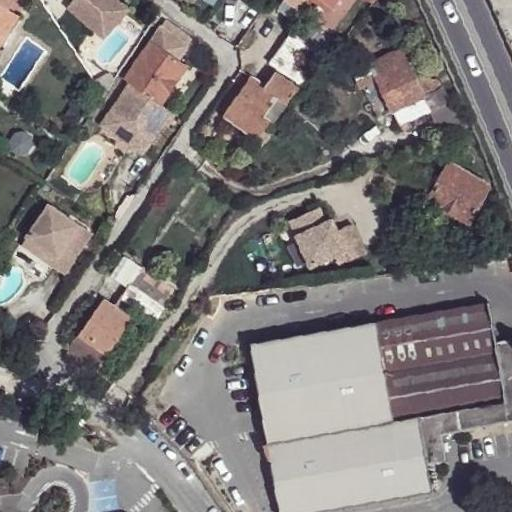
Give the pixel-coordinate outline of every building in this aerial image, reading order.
[(0,0),(0,18),(7,8),(11,0),(0,0)] [(61,0),(67,5),(66,8),(95,34),(120,6),(113,0),(61,0)] [(283,0),(298,9),(304,0),(283,0)] [(120,6),(95,34),(102,41),(128,12),(120,6)] [(7,8),(0,18),(0,42),(18,15),(7,8)] [(163,22),(124,80),(129,84),(161,105),(161,104),(187,65),(177,59),(190,41),(193,36),(166,17),(163,22)] [(300,20),(291,34),(319,55),(329,41),(300,20)] [(271,63),(299,82),(319,55),(291,34),(271,63)] [(377,76),(391,109),(435,91),(434,89),(424,66),(412,71),(403,48),(371,60),(375,71),(377,76)] [(353,67),(358,79),(375,71),(371,60),(371,59),(353,67)] [(261,87),(284,103),(298,88),(274,71),(263,85),(261,87)] [(358,79),(360,83),(377,76),(375,71),(358,79)] [(224,116),(254,136),(284,103),(261,87),(263,85),(250,77),(224,116)] [(161,105),(129,84),(109,113),(128,125),(123,133),(146,148),(166,119),(156,112),(161,105)] [(391,109),(396,123),(431,110),(449,101),(440,86),(434,89),(435,91),(391,109)] [(449,101),(431,110),(443,138),(468,126),(452,101),(449,101)] [(161,105),(156,112),(166,119),(171,111),(161,104),(161,105)] [(128,125),(109,113),(101,125),(142,153),(146,148),(123,133),(128,125)] [(210,147),(230,163),(235,155),(216,140),(210,147)] [(204,156),(223,171),(230,163),(210,147),(204,156)] [(430,197),(430,199),(471,219),(488,183),(449,163),(443,175),(430,197)] [(365,166),(360,175),(376,183),(381,174),(365,166)] [(414,188),(430,197),(443,175),(425,166),(414,188)] [(321,206),(293,218),(313,264),(338,253),(342,262),(353,257),(368,251),(354,220),(339,227),(335,217),(328,221),(321,206)] [(49,208),(22,247),(38,258),(44,250),(56,258),(50,267),(64,276),(91,237),(49,208)] [(122,286),(130,274),(133,275),(113,306),(130,317),(145,331),(173,290),(136,266),(122,257),(108,277),(122,286)] [(102,299),(78,333),(106,353),(130,317),(113,306),(102,299)] [(251,342),(270,443),(457,413),(507,405),(496,343),(489,303),(273,338),(251,342)] [(251,342),(273,338),(272,323),(249,328),(251,342)] [(78,333),(65,351),(81,363),(93,372),(94,372),(102,360),(106,353),(78,333)] [(511,340),(496,343),(507,405),(457,413),(459,431),(511,425),(511,340)] [(102,360),(94,372),(104,380),(112,367),(102,360)] [(91,375),(93,372),(81,363),(79,365),(91,375)] [(457,413),(270,443),(277,485),(281,511),(305,511),(434,491),(429,463),(448,460),(444,434),(459,431),(457,413)]
